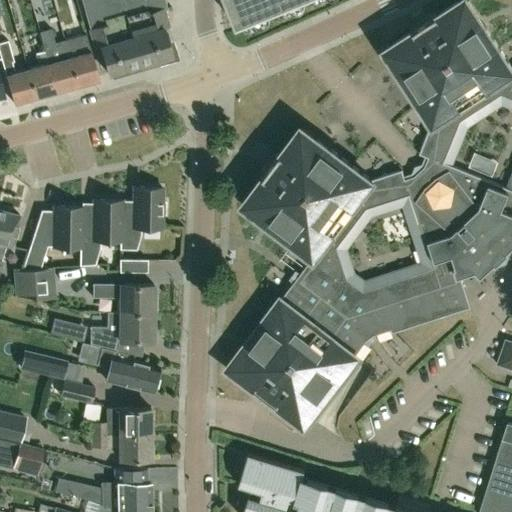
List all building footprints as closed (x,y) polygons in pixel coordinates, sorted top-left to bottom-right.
[(139,65),(121,0),(81,0),(94,43),(98,42),(107,74),(139,65)] [(121,0),(139,65),(171,56),(162,24),(168,22),(164,9),(167,8),(165,0),(121,0)] [(226,0),(237,25),(297,0),(226,0)] [(471,17),(460,0),(459,0),(389,45),(400,63),(394,66),(431,123),(419,153),(428,157),(443,162),(460,120),(502,93),(511,97),(511,63),(479,12),(471,17)] [(55,42),(50,28),(39,31),(44,51),(45,51),(57,92),(78,86),(64,39),(55,42)] [(78,86),(99,80),(85,33),(64,39),(78,86)] [(14,72),(11,62),(14,61),(8,41),(0,43),(0,53),(15,104),(36,98),(27,69),(14,72)] [(36,98),(57,92),(45,51),(44,51),(35,54),(38,65),(27,69),(36,98)] [(313,144),(297,131),(246,198),(262,211),(258,217),(312,258),(297,278),(335,309),(354,284),(346,278),(336,246),(366,207),(409,193),(405,178),(402,169),(371,179),(317,138),(313,144)] [(480,277),(511,247),(511,228),(511,229),(511,228),(511,188),(443,162),(428,157),(425,165),(413,176),(405,178),(409,193),(433,268),(438,281),(460,274),(473,270),(480,277)] [(122,240),(120,240),(120,248),(136,249),(141,233),(141,226),(161,227),(161,214),(165,214),(165,200),(161,200),(161,185),(134,185),(134,202),(122,202),(122,240)] [(122,240),(122,202),(122,198),(94,198),(94,221),(82,221),(82,246),(80,246),(79,265),(95,264),(100,246),(100,239),(120,240),(122,240)] [(47,246),(80,246),(82,246),(82,221),(82,205),(54,204),(54,217),(52,217),(40,213),(22,269),(40,268),(47,246)] [(0,259),(5,245),(12,246),(20,214),(0,209),(0,259)] [(147,271),(147,259),(119,258),(119,271),(147,271)] [(35,299),(47,298),(45,268),(40,268),(22,269),(14,270),(16,294),(35,293),(35,299)] [(438,281),(433,268),(363,291),(354,284),(335,309),(370,337),(374,334),(390,329),(391,332),(471,307),(460,274),(438,281)] [(370,337),(335,309),(297,278),(282,298),(280,296),(239,350),(245,355),(231,373),(298,423),(311,407),(317,411),(359,356),(356,353),(366,339),(370,337)] [(154,313),(154,285),(121,284),(121,283),(108,283),(108,282),(93,282),(92,294),(107,294),(107,295),(120,296),(120,311),(107,311),(107,312),(154,313)] [(153,341),(154,313),(107,312),(106,326),(90,326),(90,342),(119,349),(120,340),(153,341)] [(85,331),(70,327),(68,336),(83,339),(85,331)] [(96,363),(107,366),(104,378),(106,378),(154,390),(160,365),(129,357),(127,357),(128,353),(103,347),(101,346),(96,363)] [(63,375),(67,360),(26,350),(22,365),(63,375)] [(91,401),(95,386),(64,378),(60,393),(91,401)] [(151,433),(151,407),(107,406),(107,420),(93,420),(93,426),(88,426),(88,433),(93,433),(151,433)] [(0,436),(20,441),(26,415),(0,408),(0,436)] [(93,433),(88,433),(88,439),(91,439),(91,446),(106,446),(106,447),(108,447),(120,447),(120,458),(151,459),(151,433),(93,433)] [(38,474),(44,448),(0,437),(0,464),(12,467),(38,474)] [(428,511),(430,504),(399,495),(394,511),(294,481),(297,468),(304,470),(304,469),(248,452),(238,484),(251,488),(243,511),(455,511),(450,511),(449,511),(428,511)] [(511,511),(511,459),(497,455),(479,511),(511,511)] [(103,476),(104,460),(79,457),(77,473),(103,476)] [(114,469),(115,481),(100,482),(101,498),(118,498),(118,504),(149,511),(151,511),(151,483),(146,483),(146,468),(114,469)] [(52,511),(55,506),(40,501),(36,511),(52,511)] [(149,511),(118,504),(118,508),(101,503),(99,502),(96,511),(74,511),(55,506),(52,511),(149,511)]
